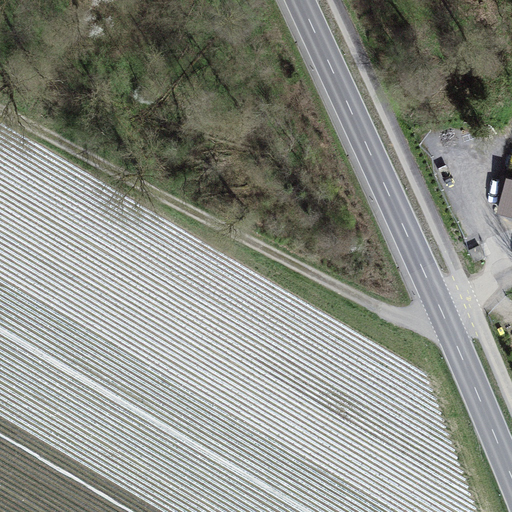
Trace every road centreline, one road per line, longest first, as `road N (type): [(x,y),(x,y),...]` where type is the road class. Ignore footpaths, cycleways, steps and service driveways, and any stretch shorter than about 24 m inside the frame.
road 1 (secondary): [(511,479),(443,309),(299,0)]
road 2 (track): [(443,309),(411,320),(360,301),(0,113)]
